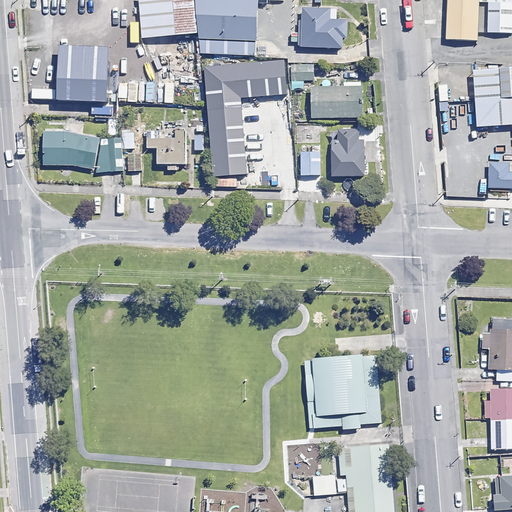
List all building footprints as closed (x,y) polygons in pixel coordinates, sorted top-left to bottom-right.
[(95,0),(57,0),(57,40),(94,41),(95,0)] [(174,0),(138,0),(142,38),(176,34),(174,0)] [(174,0),(176,34),(198,33),(194,0),(174,0)] [(194,0),(198,33),(201,53),(253,54),(258,0),(194,0)] [(478,0),(445,0),(443,38),(475,40),(478,0)] [(511,0),(488,0),(488,33),(511,33),(511,0)] [(332,12),(303,11),(302,50),(343,51),(344,41),(348,41),(349,24),(331,23),(332,12)] [(204,67),(212,177),(246,175),(240,98),(288,95),(285,61),(204,67)] [(295,82),(303,82),(314,81),(313,66),(294,68),(295,82)] [(511,101),(511,70),(501,71),(502,102),(511,101)] [(88,73),(47,72),(47,107),(88,108),(88,73)] [(303,82),(295,82),(292,83),(292,92),(304,92),(303,82)] [(363,90),(362,90),(362,84),(344,84),(344,90),(313,90),(313,120),(363,120),(363,90)] [(448,87),(439,87),(440,104),(448,104),(448,87)] [(118,95),(96,94),(95,120),(118,120),(118,95)] [(482,100),(475,101),(477,121),(484,121),(482,100)] [(160,142),(160,132),(147,133),(148,151),(159,150),(159,168),(169,167),(169,173),(178,173),(178,168),(187,167),(186,133),(175,134),(176,141),(160,142)] [(359,133),(339,133),(340,147),(333,147),(334,180),(366,179),(365,142),(359,142),(359,133)] [(99,139),(46,135),(44,167),(97,170),(99,139)] [(134,135),(124,135),(124,150),(134,151),(134,135)] [(123,173),(122,141),(101,141),(102,174),(123,173)] [(321,177),(320,155),(301,156),(302,178),(321,177)] [(141,172),(141,157),(128,158),(129,172),(141,172)] [(511,371),(511,320),(486,321),(487,371),(511,371)] [(381,352),(308,356),(312,430),(385,425),(381,352)] [(511,447),(511,389),(490,389),(489,447),(511,447)] [(393,511),(390,446),(345,449),(348,511),(393,511)] [(487,487),(489,511),(511,509),(511,477),(502,478),(502,485),(487,487)] [(336,478),(312,479),(313,496),(336,495),(336,478)]
